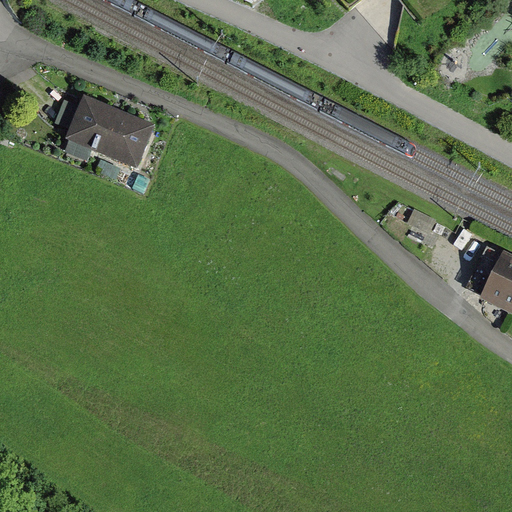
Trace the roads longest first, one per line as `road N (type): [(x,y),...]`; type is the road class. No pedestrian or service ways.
road 1 (residential): [(511,353),(471,330),(316,182),(243,135),(0,29)]
road 2 (residential): [(198,0),(511,159)]
